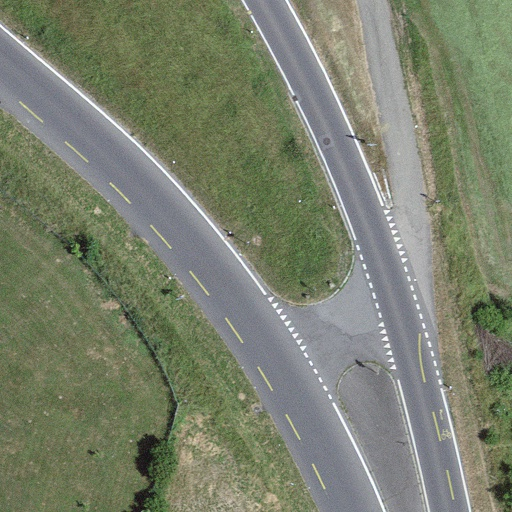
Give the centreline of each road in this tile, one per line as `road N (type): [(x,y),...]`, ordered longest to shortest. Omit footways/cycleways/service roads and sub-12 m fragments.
road 1 (secondary): [(0,63),(156,205),(279,366)]
road 2 (secondary): [(396,301),(366,214),(264,0)]
road 3 (track): [(373,0),(407,191),(410,251),(396,301)]
road 4 (secondary): [(449,511),(396,301)]
road 5 (secondary): [(279,366),(353,511)]
road 6 (secondary): [(396,301),(279,366)]
